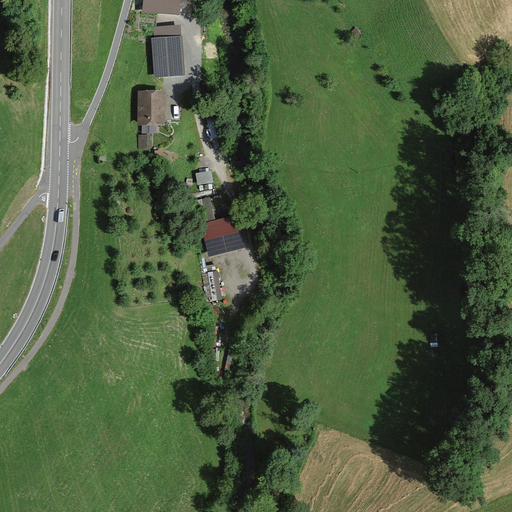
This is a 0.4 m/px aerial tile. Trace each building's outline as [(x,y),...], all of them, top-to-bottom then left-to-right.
[(143,0),(142,12),(190,16),(191,3),(187,2),(187,0),(143,0)] [(152,38),(155,77),(185,75),(181,35),(152,38)] [(212,83),(204,84),(204,105),(213,105),(212,83)] [(169,92),(141,93),(142,127),(170,127),(169,92)] [(150,135),(139,135),(139,149),(150,149),(150,135)] [(197,174),(199,192),(214,191),(212,173),(197,174)] [(210,252),(243,245),(238,220),(205,226),(210,252)]
